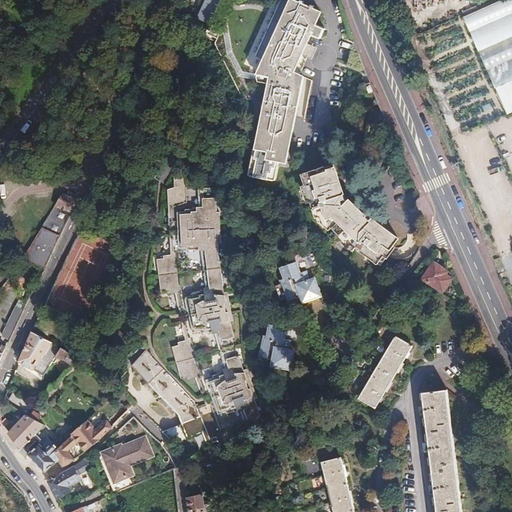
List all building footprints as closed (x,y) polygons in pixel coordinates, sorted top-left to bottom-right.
[(232,0),(204,0),(196,20),(219,30),(232,0)] [(292,68),(316,7),(298,0),(274,0),(274,3),(273,3),(268,14),(269,14),(244,75),(268,79),(257,143),(252,143),(247,173),(275,177),(279,155),(286,156),(300,72),(292,68)] [(511,7),(511,0),(491,0),(477,6),(483,21),(511,7)] [(461,23),(458,15),(418,33),(421,40),(461,23)] [(463,29),(462,26),(418,45),(420,49),(463,29)] [(465,32),(421,51),(422,54),(466,35),(465,32)] [(467,37),(423,57),(424,60),(468,40),(467,37)] [(511,39),(479,53),(495,90),(511,82),(511,39)] [(471,46),(469,43),(426,62),(427,66),(471,46)] [(473,51),(472,48),(428,68),(429,71),(473,51)] [(476,57),(474,54),(430,73),(432,76),(476,57)] [(478,62),(477,59),(433,78),(434,82),(478,62)] [(511,113),(511,82),(495,90),(506,116),(511,113)] [(364,93),(372,88),(370,83),(361,87),(364,93)] [(349,200),(345,196),(341,197),(338,188),(342,186),(336,166),(327,168),(326,164),(304,170),(308,182),(304,183),(309,197),(312,196),(317,213),(321,212),(323,219),(330,227),(333,224),(342,233),(339,236),(348,245),(352,242),(376,262),(383,255),(386,258),(394,249),(393,247),(398,240),(383,227),(380,231),(371,224),(373,222),(351,198),(349,200)] [(215,215),(211,184),(197,186),(197,180),(185,179),(184,176),(171,182),(172,191),(164,193),(169,260),(164,261),(164,264),(157,265),(161,296),(168,295),(168,298),(176,297),(187,343),(181,345),(181,348),(175,350),(183,377),(190,376),(190,378),(198,376),(209,406),(213,406),(226,438),(265,422),(257,400),(259,399),(249,371),(246,372),(232,324),(234,323),(228,294),(225,294),(218,246),(220,245),(218,215),(215,215)] [(78,199),(62,192),(54,204),(71,213),(78,199)] [(54,204),(21,259),(41,269),(43,264),(44,265),(45,262),(47,263),(71,213),(54,204)] [(422,278),(442,291),(451,277),(441,270),(443,268),(433,261),(422,278)] [(304,306),(321,299),(315,282),(310,284),(306,275),(299,278),(294,267),(281,273),(285,283),(281,285),(290,306),(302,301),(304,306)] [(1,337),(8,342),(22,311),(15,307),(1,337)] [(270,368),(288,372),(292,353),(287,352),(289,342),(282,340),(284,329),(270,326),(268,338),(264,337),(259,359),(271,361),(270,368)] [(64,361),(72,367),(77,358),(31,332),(19,361),(31,369),(41,373),(52,359),(58,359),(64,361)] [(388,347),(405,357),(412,345),(395,335),(388,347)] [(382,357),(399,367),(405,357),(388,347),(382,357)] [(146,349),(141,354),(206,428),(202,431),(208,445),(216,442),(219,448),(224,446),(212,412),(200,416),(195,401),(146,349)] [(179,424),(162,432),(172,445),(196,435),(197,436),(202,431),(206,428),(141,354),(132,367),(175,415),(179,424)] [(377,366),(393,377),(399,367),(382,357),(377,366)] [(371,376),(387,387),(393,377),(377,366),(371,376)] [(365,386),(382,396),(387,387),(371,376),(365,386)] [(375,408),(382,396),(365,386),(358,398),(375,408)] [(422,393),(436,511),(461,511),(447,390),(422,393)] [(0,407),(5,410),(9,405),(2,401),(0,406),(0,407)] [(29,417),(36,422),(39,417),(32,412),(31,414),(29,417)] [(9,434),(21,448),(33,435),(42,425),(36,422),(29,417),(25,415),(9,434)] [(49,455),(56,461),(59,461),(62,467),(69,463),(94,445),(110,428),(102,420),(95,429),(87,420),(58,447),(49,455)] [(44,473),(56,461),(49,455),(58,447),(53,442),(48,446),(44,442),(41,442),(33,435),(21,448),(18,451),(25,458),(28,455),(44,473)] [(103,453),(112,475),(115,474),(118,482),(133,474),(129,465),(153,455),(146,438),(122,447),(123,450),(119,452),(117,447),(103,453)] [(321,462),(324,475),(343,471),(340,457),(321,462)] [(48,481),(57,499),(71,491),(68,485),(80,479),(73,467),(48,481)] [(343,471),(324,475),(328,488),(347,484),(343,471)] [(104,488),(108,498),(122,491),(118,482),(115,483),(104,488)] [(347,484),(328,488),(331,502),(350,497),(347,484)] [(200,491),(188,495),(189,511),(204,511),(204,507),(206,505),(206,504),(206,502),(204,501),(203,501),(200,491)] [(350,497),(331,502),(333,511),(349,511),(354,511),(350,497)] [(121,511),(126,509),(128,508),(126,502),(119,504),(121,511)]
